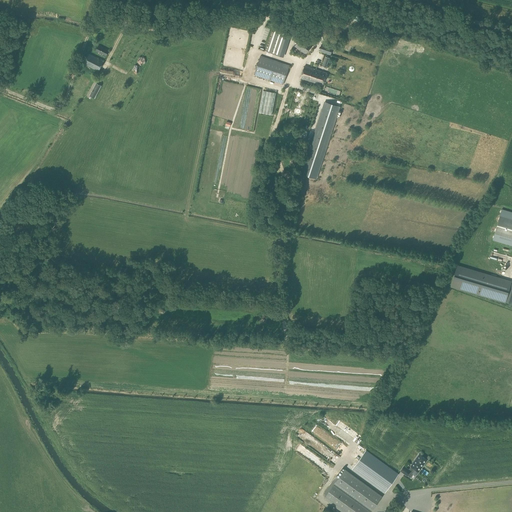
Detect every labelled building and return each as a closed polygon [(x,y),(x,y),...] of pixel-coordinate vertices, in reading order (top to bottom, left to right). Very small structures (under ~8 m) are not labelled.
[(270,53),(274,54),(282,30),(278,29),(270,53)] [(306,54),(312,45),(300,38),(294,47),(306,54)] [(96,43),(91,54),(105,61),(110,51),(96,43)] [(333,48),(321,44),(319,51),(331,55),(333,48)] [(89,52),(83,60),(96,70),(102,63),(89,52)] [(254,75),(275,82),(283,85),(290,65),(260,56),(254,75)] [(322,86),(326,73),(305,66),(301,78),(322,86)] [(90,78),(92,72),(84,68),(82,74),(90,78)] [(95,98),(102,86),(96,83),(90,96),(95,98)] [(127,85),(117,108),(121,110),(131,87),(127,85)] [(276,93),(263,90),(259,113),(272,115),(276,93)] [(306,95),(304,94),(304,98),(310,100),(312,92),(307,91),(306,95)] [(309,127),(312,128),(321,99),(333,103),(334,102),(337,103),(339,99),(320,93),(309,127)] [(340,107),(325,102),(301,176),(316,181),(340,107)] [(511,217),(500,214),(494,235),(511,240),(511,217)] [(503,262),(505,257),(492,252),(490,258),(497,260),(503,262)] [(511,281),(457,265),(451,286),(505,303),(506,302),(505,302),(511,283),(511,281)] [(388,488),(399,474),(366,450),(356,465),(388,488)] [(404,466),(401,471),(407,476),(410,471),(413,473),(415,469),(419,472),(428,460),(419,454),(411,466),(411,467),(409,470),(404,466)] [(339,472),(322,499),(341,511),(370,511),(379,499),(339,472)]
